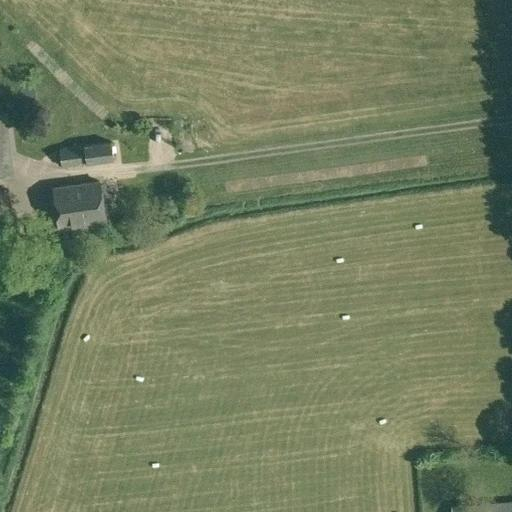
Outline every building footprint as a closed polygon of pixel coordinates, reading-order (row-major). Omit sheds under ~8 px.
[(61,166),(114,159),(112,142),(59,149),(61,166)] [(53,187),(59,228),(85,224),(85,229),(106,226),(99,181),(53,187)] [(0,189),(0,212),(12,211),(9,189),(0,189)] [(12,211),(0,212),(0,235),(14,234),(12,211)] [(511,511),(511,501),(456,506),(456,511),(511,511)]
